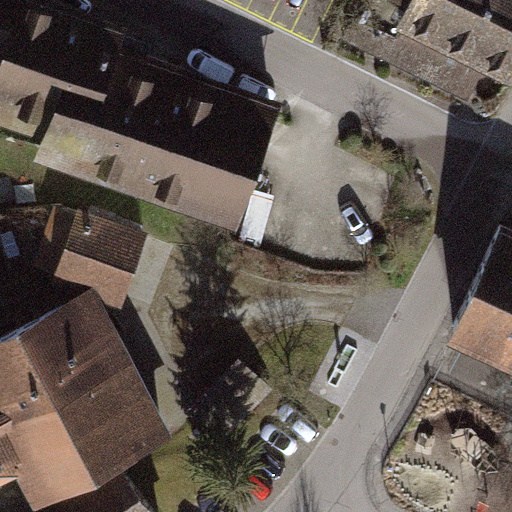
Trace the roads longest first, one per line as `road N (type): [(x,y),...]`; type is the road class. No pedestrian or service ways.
road 1 (residential): [(498,167),(335,469),(303,508)]
road 2 (residential): [(159,0),(498,167)]
